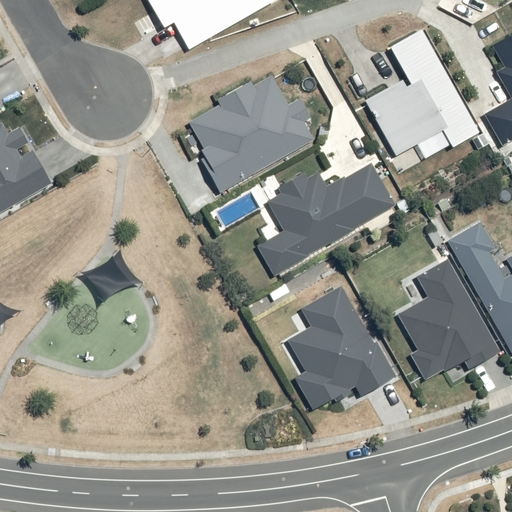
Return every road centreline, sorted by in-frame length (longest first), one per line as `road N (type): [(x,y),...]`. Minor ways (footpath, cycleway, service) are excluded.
road 1 (residential): [(377,471),(211,494),(0,483)]
road 2 (residential): [(511,430),(377,471)]
road 3 (residential): [(103,96),(53,45),(24,0)]
